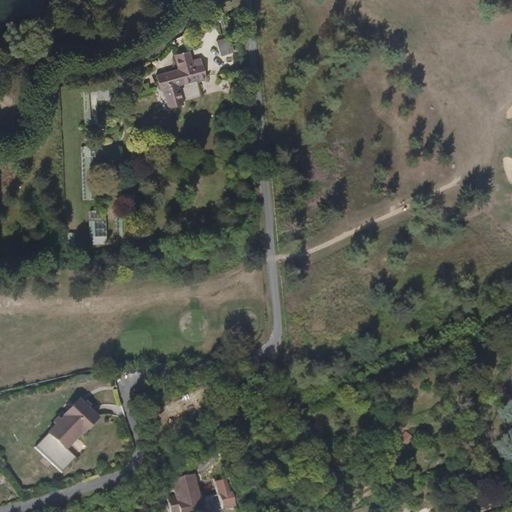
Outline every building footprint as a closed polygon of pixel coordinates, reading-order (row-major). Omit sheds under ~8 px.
[(240,62),(239,46),(222,49),(225,65),(240,62)] [(180,60),(182,77),(206,73),(201,47),(191,50),(192,58),(180,60)] [(166,93),(169,113),(180,112),(176,91),(197,87),(201,90),(210,88),(206,73),(182,77),(159,80),(160,94),(166,93)] [(54,428),(32,451),(57,476),(72,461),(62,451),(78,435),(79,436),(94,421),(85,412),(88,409),(83,404),(80,407),(76,403),(62,418),(63,419),(59,423),(56,420),(51,425),(54,428)] [(227,506),(225,498),(212,500),(211,499),(191,503),(192,505),(179,508),(179,511),(216,511),(216,509),(227,506)]
